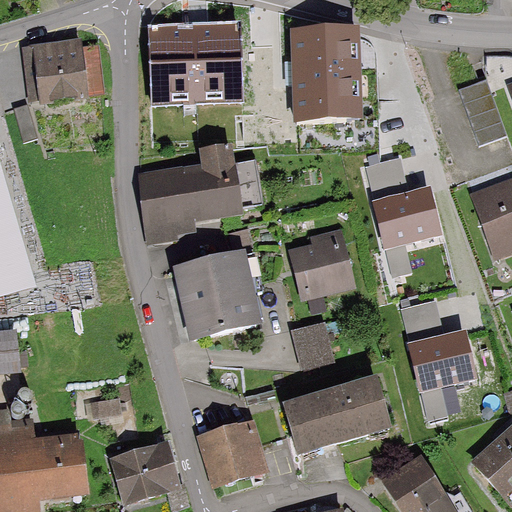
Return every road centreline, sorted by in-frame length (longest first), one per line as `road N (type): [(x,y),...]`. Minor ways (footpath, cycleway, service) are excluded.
road 1 (residential): [(121,0),(123,182),(205,511)]
road 2 (residential): [(324,0),(433,27),(511,31)]
road 3 (residential): [(368,511),(348,497),(315,492),(235,511)]
road 4 (residential): [(0,39),(119,0)]
